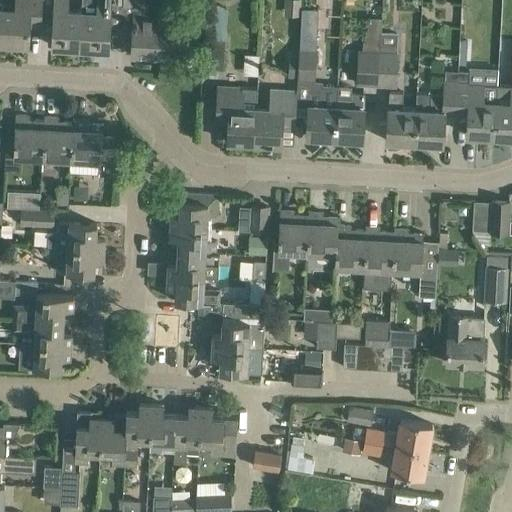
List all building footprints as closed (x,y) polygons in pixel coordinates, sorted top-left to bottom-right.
[(0,7),(0,12),(0,42),(28,44),(29,20),(40,20),(39,26),(41,26),(42,0),(15,0),(15,7),(0,7)] [(54,0),(53,26),(51,46),(79,47),(81,11),(66,10),(66,0),(54,0)] [(107,49),(108,29),(110,0),(81,0),(82,11),(81,11),(79,47),(107,49)] [(122,0),(122,3),(138,4),(137,12),(133,12),(133,28),(132,34),(131,54),(167,56),(168,36),(169,24),(170,10),(155,10),(146,0),(122,0)] [(300,27),(300,31),(316,32),(318,6),(302,5),(300,27)] [(397,33),(380,31),(379,51),(378,51),(377,84),(394,86),(397,51),(395,51),(397,33)] [(211,38),(203,38),(202,61),(210,62),(211,38)] [(210,62),(209,68),(223,68),(225,39),(211,38),(210,62)] [(297,77),(297,80),(313,81),(313,80),(314,60),(315,47),(299,46),(299,49),(298,55),(297,77)] [(357,83),(377,84),(378,51),(360,50),(359,58),(357,83)] [(289,54),(288,76),(297,77),(298,55),(289,54)] [(511,58),(510,102),(495,101),(493,136),(511,136),(511,58)] [(165,71),(181,72),(181,62),(166,61),(165,71)] [(446,74),(446,81),(443,81),(442,93),(430,92),(430,93),(417,92),(417,105),(415,104),(414,142),(442,143),(443,113),(454,113),(456,74),(446,74)] [(493,136),(495,101),(482,100),(483,83),(463,82),(464,75),(456,74),(454,113),(467,114),(466,134),(493,136)] [(313,80),(313,81),(312,90),(309,90),(306,136),(332,137),(335,85),(322,84),(323,81),(313,80)] [(226,141),(253,143),(255,106),(242,105),(243,87),(217,85),(214,122),(215,122),(216,117),(228,118),(226,141)] [(335,85),(332,137),(362,139),(365,93),(351,92),(351,86),(335,85)] [(293,127),(294,127),(296,90),(270,89),(269,107),(255,106),(253,143),(280,145),(281,121),(293,122),(293,127)] [(386,140),(414,142),(415,104),(402,104),(403,91),(388,90),(387,120),(386,140)] [(6,116),(4,155),(40,157),(42,120),(29,119),(29,115),(15,114),(15,116),(6,116)] [(40,157),(70,159),(72,122),(58,121),(58,117),(44,116),(43,120),(42,120),(40,157)] [(70,159),(93,160),(100,160),(99,175),(112,175),(114,137),(101,137),(102,123),(86,123),(87,118),(72,118),(72,122),(70,159)] [(69,200),(68,184),(54,185),(55,201),(69,200)] [(218,193),(183,191),(183,201),(179,201),(179,214),(170,213),(169,225),(207,228),(208,216),(217,216),(218,193)] [(489,232),(491,232),(507,233),(509,201),(491,200),(489,232)] [(267,231),(267,226),(269,206),(251,205),(250,230),(267,231)] [(19,221),(50,223),(51,208),(20,206),(19,221)] [(279,209),(278,229),(277,247),(273,246),(272,268),(288,269),(289,251),(305,252),(308,211),(308,215),(293,214),(293,210),(279,209)] [(322,211),(308,211),(305,252),(334,254),(336,216),(322,215),(322,211)] [(334,266),(362,267),(364,230),(350,229),(350,225),(337,224),(338,216),(336,216),(334,254),(335,254),(334,266)] [(48,245),(66,246),(104,249),(104,236),(95,235),(96,223),(76,222),(58,221),(57,231),(48,231),(48,245)] [(177,251),(219,253),(219,252),(215,252),(216,240),(207,240),(207,228),(169,225),(169,238),(177,239),(177,251)] [(364,230),(362,267),(364,267),(363,286),(390,288),(391,269),(393,232),(379,231),(379,227),(365,226),(365,230),(364,230)] [(393,232),(391,269),(420,270),(420,282),(436,283),(437,264),(438,247),(438,240),(423,239),(423,233),(408,232),(408,228),(394,228),(394,232),(393,232)] [(248,251),(267,252),(268,232),(249,232),(248,251)] [(55,271),(74,272),(93,273),(94,261),(103,261),(104,249),(66,246),(65,259),(56,258),(55,271)] [(167,275),(205,277),(218,277),(219,253),(177,251),(176,263),(167,262),(167,275)] [(506,301),(508,267),(507,267),(507,256),(486,255),(486,265),(484,299),(506,301)] [(253,279),(265,280),(266,260),(254,260),(253,279)] [(218,303),(219,290),(204,289),(205,277),(167,275),(166,287),(175,288),(174,300),(218,303)] [(0,294),(12,295),(13,280),(0,279),(0,294)] [(250,279),(249,304),(263,305),(265,280),(253,279),(250,279)] [(12,317),(63,320),(63,308),(72,308),(73,295),(38,293),(37,306),(13,305),(12,317)] [(222,315),(263,317),(263,305),(249,304),(223,302),(222,315)] [(303,306),(303,319),(315,320),(318,320),(331,321),(332,308),(303,306)] [(482,365),(483,344),(483,339),(484,317),(467,316),(449,315),(448,337),(447,337),(446,363),(482,365)] [(62,332),(63,320),(12,317),(11,330),(35,331),(34,343),(70,345),(71,332),(62,332)] [(335,342),(336,336),(336,321),(331,321),(318,320),(315,320),(303,319),(303,337),(317,337),(316,346),(335,347),(335,342)] [(369,337),(368,337),(388,338),(388,332),(389,320),(366,319),(365,337),(369,337)] [(211,345),(262,347),(264,323),(222,321),(221,333),(212,333),(211,345)] [(359,337),(360,322),(336,321),(336,336),(359,337)] [(280,325),(279,337),(302,338),(303,326),(280,325)] [(388,338),(387,345),(391,345),(402,346),(403,346),(415,346),(415,334),(388,332),(388,338)] [(342,366),(355,367),(356,343),(343,342),(342,366)] [(20,343),(19,367),(60,369),(61,357),(70,357),(70,345),(34,343),(20,343)] [(355,367),(366,368),(368,344),(356,343),(355,367)] [(368,344),(366,368),(378,368),(380,344),(368,344)] [(380,344),(378,368),(390,369),(391,345),(387,345),(380,344)] [(257,373),(258,360),(262,360),(262,347),(211,345),(211,358),(219,358),(219,371),(257,373)] [(391,345),(390,369),(402,370),(403,346),(402,346),(391,345)] [(403,346),(402,370),(414,370),(416,346),(415,346),(403,346)] [(320,351),(305,351),(304,365),(320,365),(320,351)] [(292,367),(291,383),(321,384),(322,368),(292,367)] [(125,414),(123,449),(137,450),(137,440),(149,440),(151,404),(138,403),(138,412),(125,411),(125,414)] [(151,404),(149,440),(150,451),(161,451),(173,452),(175,414),(163,413),(163,404),(151,404)] [(186,462),(186,453),(186,442),(198,443),(200,406),(188,406),(187,414),(175,414),(173,452),(173,462),(186,462)] [(200,406),(198,443),(210,444),(210,454),(225,455),(226,444),(235,445),(237,417),(212,416),(213,407),(200,406)] [(370,423),(372,409),(348,406),(347,420),(370,423)] [(87,453),(99,453),(101,417),(90,416),(91,411),(76,411),(74,462),(87,463),(87,453)] [(101,417),(99,453),(111,454),(111,464),(122,465),(123,449),(125,414),(113,413),(113,417),(101,417)] [(382,443),(396,445),(427,450),(432,424),(400,418),(398,433),(366,427),(364,439),(382,443)] [(345,436),(343,450),(360,453),(362,439),(345,436)] [(364,439),(362,451),(380,454),(382,443),(364,439)] [(291,443),(287,469),(312,472),(314,458),(303,456),(304,445),(292,443),(291,443)] [(423,476),(427,450),(396,445),(391,471),(423,476)] [(281,454),(254,450),(252,465),(278,470),(281,454)] [(0,483),(1,471),(34,472),(35,456),(5,454),(0,454),(0,483)] [(42,485),(60,486),(61,469),(61,466),(43,465),(42,485)] [(190,477),(191,470),(187,465),(179,465),(175,469),(175,477),(179,480),(187,481),(190,477)] [(69,511),(69,504),(77,504),(79,470),(61,469),(60,486),(59,504),(60,504),(59,511),(69,511)] [(372,505),(376,483),(345,477),(341,499),(372,505)] [(197,511),(201,511),(210,511),(230,511),(229,493),(196,494),(197,498),(197,511)] [(152,511),(169,511),(171,496),(153,495),(152,511)] [(197,511),(197,498),(171,499),(171,511),(197,511)] [(139,511),(140,501),(122,500),(121,511),(139,511)]
